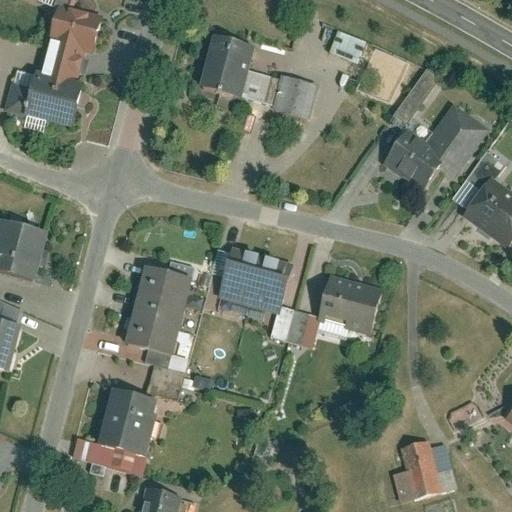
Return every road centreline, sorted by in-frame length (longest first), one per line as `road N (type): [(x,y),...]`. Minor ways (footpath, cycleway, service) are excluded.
road 1 (residential): [(112,187),(329,232),(417,258),(511,305)]
road 2 (residential): [(112,187),(28,511)]
road 3 (residential): [(160,0),(112,187)]
